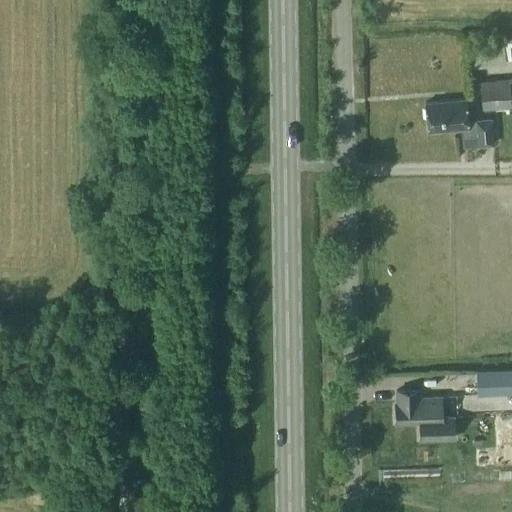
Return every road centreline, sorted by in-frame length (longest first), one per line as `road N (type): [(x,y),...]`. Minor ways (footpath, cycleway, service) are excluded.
road 1 (unclassified): [(353,511),(342,0)]
road 2 (primary): [(289,511),(282,0)]
road 3 (unknown): [(220,511),(217,0)]
